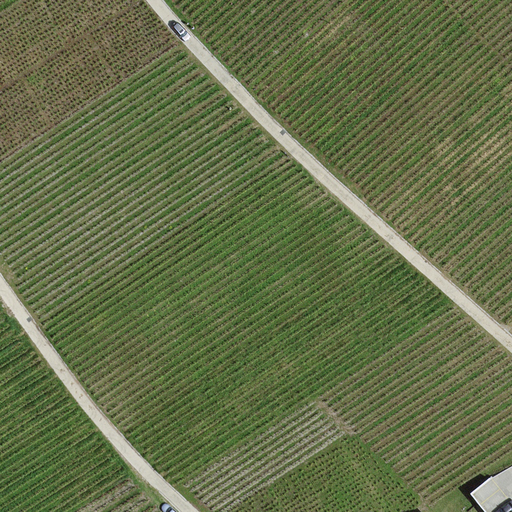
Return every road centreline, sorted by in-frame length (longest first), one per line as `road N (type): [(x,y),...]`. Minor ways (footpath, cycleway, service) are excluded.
road 1 (track): [(511,347),(307,163),(152,0)]
road 2 (track): [(0,288),(126,454),(189,511)]
